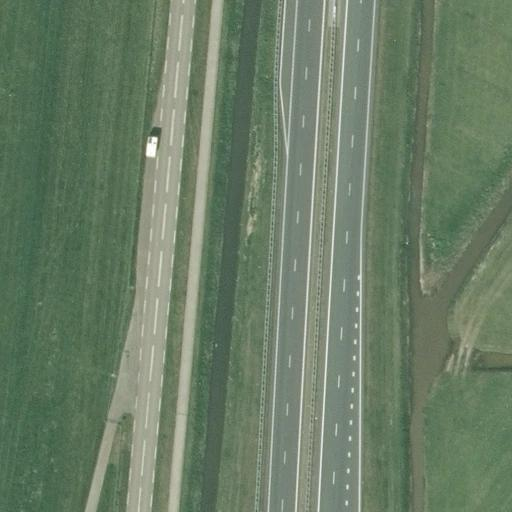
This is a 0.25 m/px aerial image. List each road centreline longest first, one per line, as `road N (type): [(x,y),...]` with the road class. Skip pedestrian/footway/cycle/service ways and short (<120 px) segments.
road 1 (secondary): [(137,511),(177,0)]
road 2 (trunk): [(331,511),(360,0)]
road 3 (trunk): [(309,0),(281,511)]
